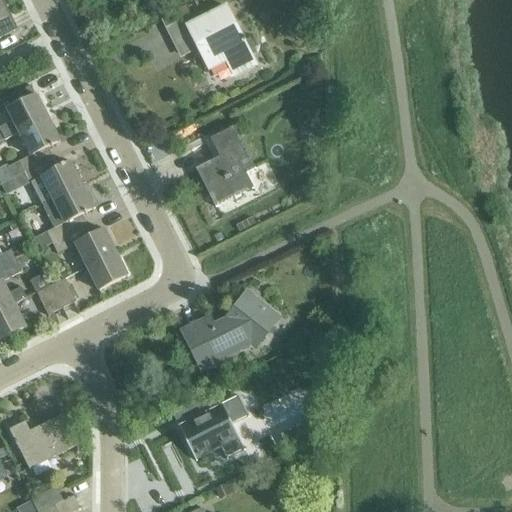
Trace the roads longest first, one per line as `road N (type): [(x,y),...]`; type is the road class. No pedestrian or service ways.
road 1 (residential): [(79,335),(172,292),(177,272),(44,0)]
road 2 (residential): [(109,511),(111,429),(79,335)]
